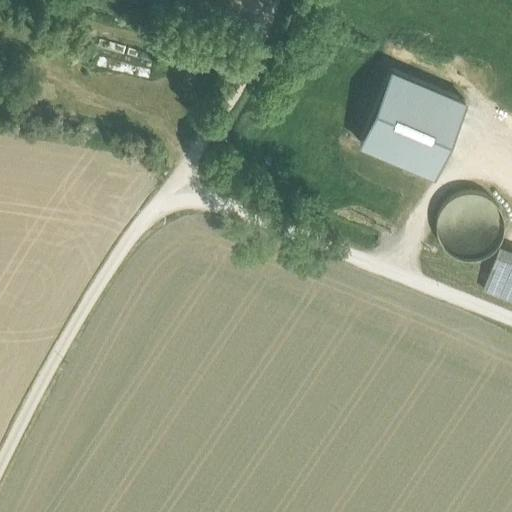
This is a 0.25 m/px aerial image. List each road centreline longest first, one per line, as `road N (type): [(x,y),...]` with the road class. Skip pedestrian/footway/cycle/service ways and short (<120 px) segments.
road 1 (unclassified): [(0,467),(115,251),(171,187),(511,336)]
road 2 (track): [(171,187),(255,56),(278,0)]
